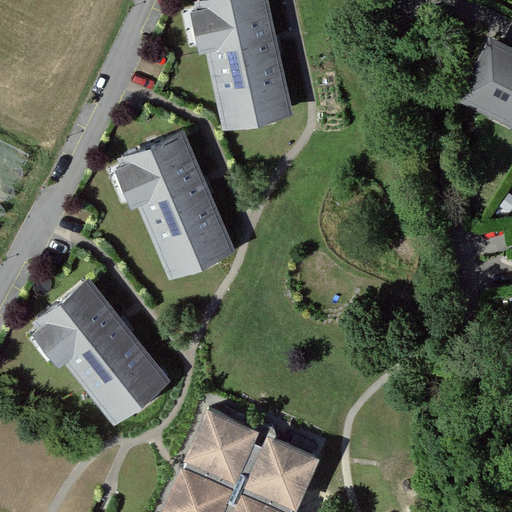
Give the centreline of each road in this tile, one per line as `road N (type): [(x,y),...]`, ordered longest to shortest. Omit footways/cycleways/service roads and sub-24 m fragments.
road 1 (residential): [(473,368),(467,273),(401,0)]
road 2 (residential): [(0,285),(21,245),(45,222),(118,83),(123,44),(145,0)]
road 3 (residential): [(476,511),(473,368)]
